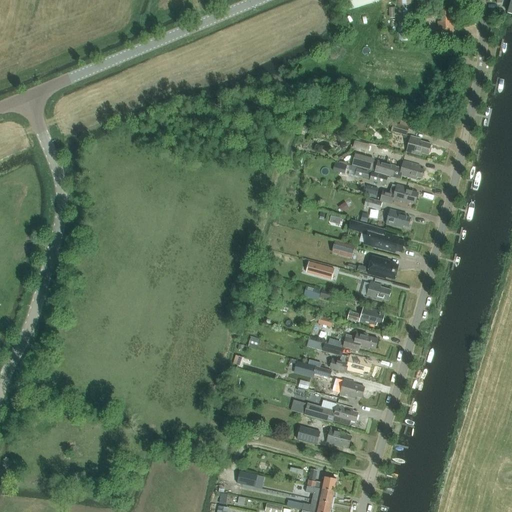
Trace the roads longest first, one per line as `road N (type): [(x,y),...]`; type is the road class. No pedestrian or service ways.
road 1 (unclassified): [(362,511),(463,144),(482,54),(481,0)]
road 2 (unclassified): [(28,96),(56,169),(61,214),(28,330),(0,393)]
road 3 (tertiary): [(28,96),(258,0)]
